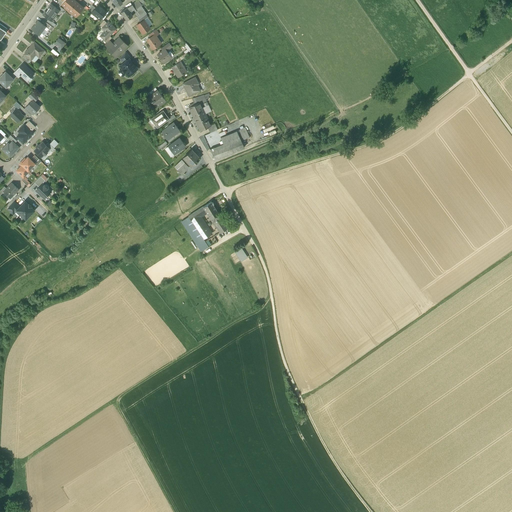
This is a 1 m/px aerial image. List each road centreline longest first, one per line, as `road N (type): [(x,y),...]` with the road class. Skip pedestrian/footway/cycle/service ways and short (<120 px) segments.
road 1 (track): [(223,190),(266,273),(288,377),(369,511)]
road 2 (track): [(0,411),(6,351),(38,310),(80,294),(223,190)]
road 3 (track): [(511,39),(374,143),(223,190)]
road 4 (track): [(271,297),(21,460)]
road 5 (track): [(511,255),(300,401)]
road 6 (residential): [(106,0),(154,63),(223,190)]
road 7 (track): [(511,132),(417,0)]
road 8 (track): [(114,399),(175,511)]
